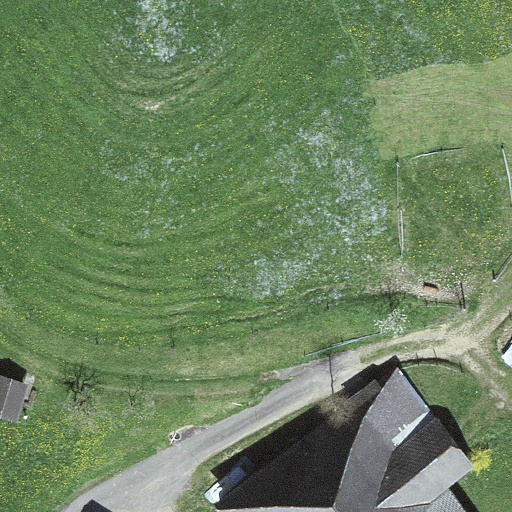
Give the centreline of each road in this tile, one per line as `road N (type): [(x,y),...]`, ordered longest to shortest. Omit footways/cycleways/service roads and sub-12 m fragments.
road 1 (track): [(0,330),(79,376),(188,388),(311,382),(366,357),(430,343),(467,353),(511,393)]
road 2 (track): [(82,511),(311,382)]
